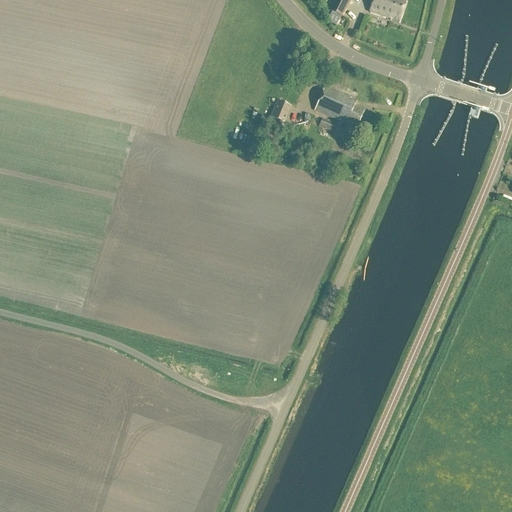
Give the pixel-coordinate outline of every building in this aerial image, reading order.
[(340,18),(341,18),(350,0),(334,0),(329,12),(331,13),(340,18)] [(404,4),(396,1),(396,0),(373,0),(369,13),(390,20),(391,17),(399,20),(404,4)] [(340,18),(331,13),(327,22),(336,26),(340,18)] [(457,82),(451,102),(451,104),(454,105),(455,104),(462,84),(461,83),(458,82),(457,82)] [(478,86),(469,115),(469,117),(477,119),(487,89),(486,88),(479,85),(478,86)] [(323,88),(313,112),(341,124),(341,122),(345,124),(346,122),(356,127),(362,112),(352,107),(355,102),(323,88)] [(269,119),(284,125),(291,108),(276,102),(269,119)] [(318,128),(333,134),(337,126),(322,120),(318,128)]
